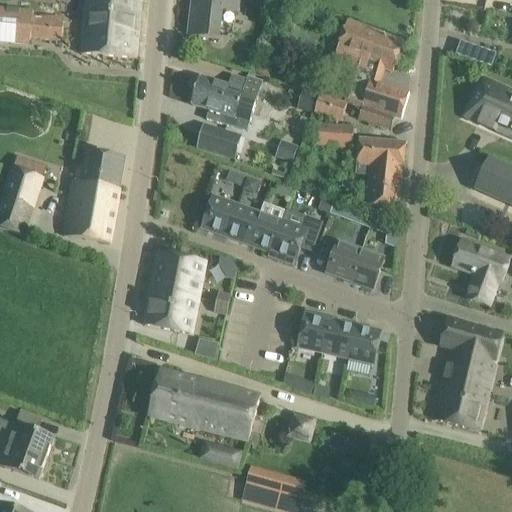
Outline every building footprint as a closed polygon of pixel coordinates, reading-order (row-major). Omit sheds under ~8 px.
[(140,0),(85,0),(81,55),(135,60),(140,0)] [(239,0),(191,0),(188,36),(218,39),(221,9),(238,11),(239,0)] [(254,0),(254,9),(269,11),(270,0),(254,0)] [(30,37),(32,14),(33,12),(0,8),(0,42),(29,46),(30,37)] [(65,17),(32,14),(30,37),(62,40),(65,17)] [(346,94),(343,103),(349,103),(362,107),(395,118),(401,120),(409,94),(376,83),(381,68),(393,72),(403,43),(347,23),(334,62),(353,68),(346,94)] [(199,78),(191,105),(209,111),(206,120),(231,128),(231,127),(247,132),(262,82),(248,77),(246,82),(231,77),(228,87),(199,78)] [(511,93),(500,88),(482,80),(465,117),(511,137),(511,93)] [(332,99),(335,90),(323,86),(314,113),(343,123),(349,103),(343,103),(332,99)] [(391,130),(395,118),(362,107),(358,120),(391,130)] [(354,128),(320,124),(318,146),(352,150),(354,128)] [(198,149),(217,155),(236,161),(243,138),(205,126),(198,149)] [(367,206),(379,207),(399,209),(406,144),(359,139),(356,166),(371,167),(367,206)] [(289,144),(283,161),(293,164),(299,147),(289,144)] [(125,158),(105,155),(87,151),(84,168),(75,166),(72,183),(74,183),(64,237),(110,245),(125,158)] [(511,170),(487,159),(474,188),(476,190),(511,205),(511,170)] [(11,168),(0,202),(0,227),(25,236),(44,179),(43,179),(14,169),(11,168)] [(230,172),(226,182),(240,187),(244,177),(230,172)] [(246,178),(242,190),(254,195),(259,183),(246,178)] [(279,184),(275,194),(288,199),(292,189),(279,184)] [(202,229),(225,238),(237,206),(213,198),(202,229)] [(322,199),(318,211),(329,215),(334,203),(322,199)] [(334,203),(330,214),(348,221),(353,210),(334,203)] [(259,215),(237,206),(225,238),(248,246),(259,215)] [(269,258),(270,258),(282,223),(259,215),(248,246),(270,254),(269,258)] [(306,231),(282,223),(270,258),(293,266),(306,231)] [(388,224),(385,245),(396,249),(399,228),(388,224)] [(510,259),(480,248),(461,242),(451,267),(477,276),(474,285),(471,284),(466,300),(489,308),(497,284),(501,285),(510,259)] [(350,282),(361,251),(338,243),(326,274),(350,282)] [(361,251),(350,282),(373,291),(384,260),(361,251)] [(200,301),(208,264),(160,254),(152,290),(200,301)] [(200,301),(152,290),(144,327),(192,337),(200,301)] [(216,303),(227,306),(229,296),(219,294),(216,303)] [(225,316),(227,306),(216,303),(214,313),(225,316)] [(327,337),(330,322),(331,318),(306,312),(300,337),(298,348),(323,354),(327,337)] [(502,336),(466,325),(448,320),(440,347),(451,350),(434,421),(454,426),(478,431),(485,405),(502,336)] [(327,337),(323,354),(347,360),(352,337),(355,327),(330,322),(327,337)] [(355,327),(352,337),(347,360),(373,365),(379,337),(380,333),(355,327)] [(260,397),(160,371),(148,417),(248,443),(260,397)] [(304,380),(300,392),(312,396),(316,385),(304,380)] [(315,386),(313,397),(327,400),(330,389),(315,386)] [(365,395),(362,406),(374,409),(376,397),(365,395)] [(6,444),(46,459),(53,439),(13,425),(0,420),(0,442),(6,445),(6,444)] [(0,466),(39,480),(46,459),(6,444),(6,445),(0,461),(0,466)] [(237,455),(222,452),(218,466),(233,469),(237,455)] [(285,476),(251,467),(246,486),(280,495),(285,476)]
